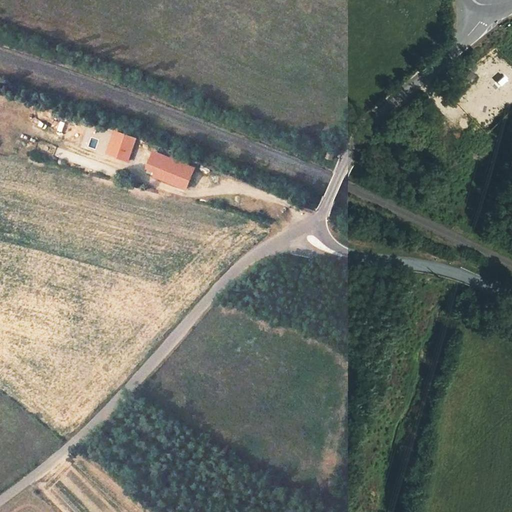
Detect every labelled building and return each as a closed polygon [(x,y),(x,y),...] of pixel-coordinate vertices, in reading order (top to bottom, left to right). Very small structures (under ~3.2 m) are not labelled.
[(133,139),(115,133),(108,154),(126,160),(133,139)] [(97,150),(106,152),(108,142),(99,140),(97,150)] [(55,155),(72,161),(74,153),(58,147),(55,155)] [(333,160),(335,153),(329,151),(326,159),(333,160)] [(193,169),(167,158),(159,179),(185,188),(193,169)]
